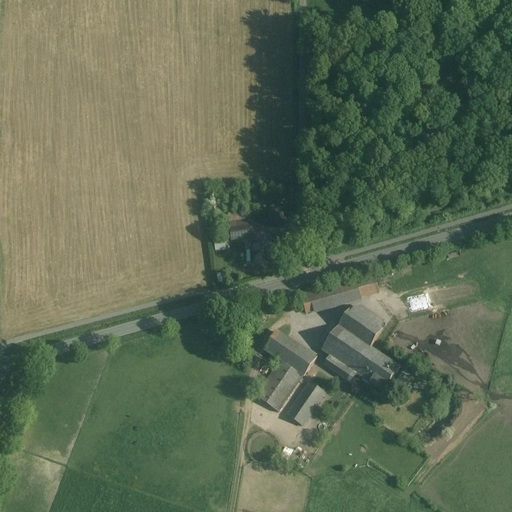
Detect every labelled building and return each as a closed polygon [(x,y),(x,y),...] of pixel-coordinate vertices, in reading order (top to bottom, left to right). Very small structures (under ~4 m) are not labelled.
[(233,221),(249,220),(249,212),(233,213),(233,221)] [(230,229),(231,241),(249,239),(248,227),(230,229)] [(271,242),(253,243),(254,264),(272,264),(271,242)] [(375,275),(301,296),(306,314),(380,293),(375,275)] [(351,310),(323,352),(333,359),(328,366),(345,377),(346,376),(350,379),(354,373),(370,349),(382,332),(351,310)] [(317,360),(278,333),(265,351),(281,362),(256,398),(278,413),(303,377),(304,378),(317,360)] [(370,349),(354,373),(384,394),(401,370),(370,349)] [(310,384),(288,417),(302,427),(325,394),(310,384)]
